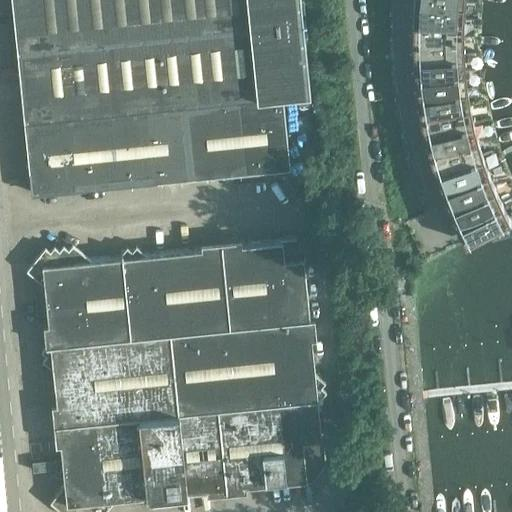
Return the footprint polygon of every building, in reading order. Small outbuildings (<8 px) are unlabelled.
[(9,0),(20,101),(29,192),(288,166),(281,94),(308,92),(298,0),(9,0)] [(431,0),(414,0),(414,18),(461,19),(462,2),(431,0)] [(461,36),(461,19),(414,18),(413,37),(461,36)] [(413,37),(414,57),(462,54),(461,36),(413,37)] [(463,71),(462,54),(414,57),(416,76),(463,71)] [(416,76),(418,95),(465,88),(463,71),(416,76)] [(418,95),(421,114),(468,105),(465,88),(418,95)] [(471,121),(468,105),(421,114),(425,133),(471,121)] [(425,133),(430,151),(476,138),(471,121),(425,133)] [(481,155),(476,138),(430,151),(436,170),(481,155)] [(436,170),(442,188),(486,171),(481,155),(436,170)] [(493,187),(486,171),(442,188),(449,206),(493,187)] [(449,206),(457,223),(500,203),(493,187),(449,206)] [(457,223),(466,241),(487,229),(489,234),(511,226),(500,203),(457,223)] [(39,252),(36,256),(38,279),(42,282),(48,347),(44,347),(46,366),(50,371),(61,483),(58,488),(60,510),(62,511),(88,511),(100,511),(104,507),(103,498),(144,494),(145,507),(169,504),(167,492),(303,478),(302,469),(307,469),(314,460),(312,439),(318,438),(314,397),(319,397),(317,378),(312,372),(299,247),(293,240),(281,241),(280,239),(143,253),(140,250),(120,252),(120,256),(80,259),(80,252),(74,248),(39,252)]
